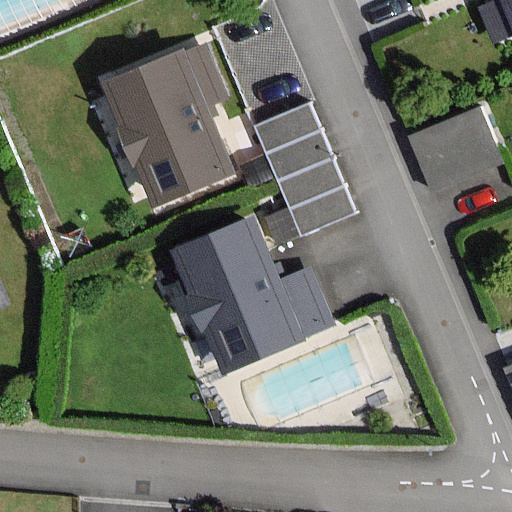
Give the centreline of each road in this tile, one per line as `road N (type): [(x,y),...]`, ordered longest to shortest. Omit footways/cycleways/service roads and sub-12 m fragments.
road 1 (residential): [(309,0),(505,484)]
road 2 (residential): [(0,451),(348,482),(505,484)]
